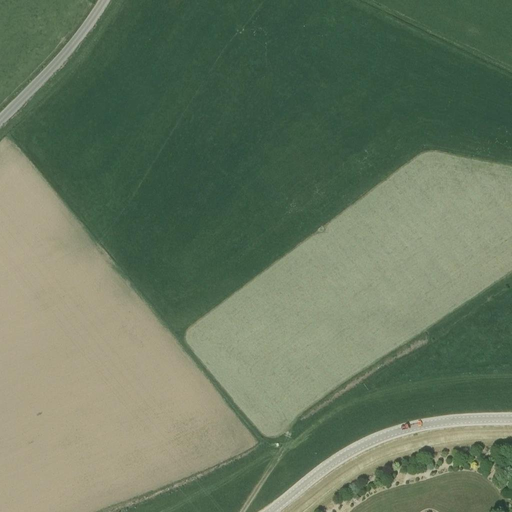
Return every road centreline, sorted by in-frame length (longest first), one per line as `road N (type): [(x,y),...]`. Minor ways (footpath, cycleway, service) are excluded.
road 1 (tertiary): [(273,511),(384,435),(511,419)]
road 2 (unclassified): [(0,122),(69,51),(104,0)]
